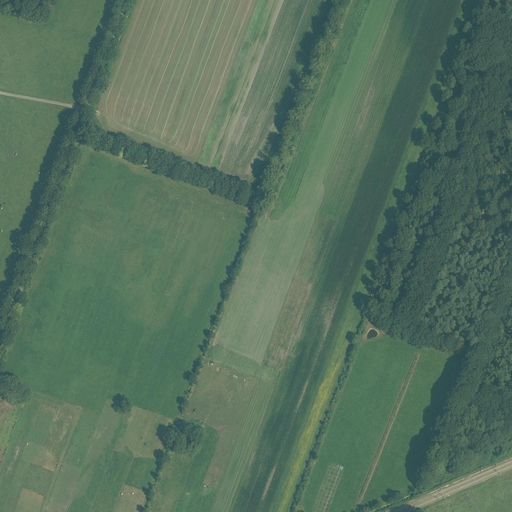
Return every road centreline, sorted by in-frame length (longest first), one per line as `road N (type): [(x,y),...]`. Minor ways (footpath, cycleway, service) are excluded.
road 1 (unclassified): [(0,344),(126,0)]
road 2 (track): [(354,511),(426,483),(511,265)]
road 3 (track): [(0,382),(76,414),(42,511)]
